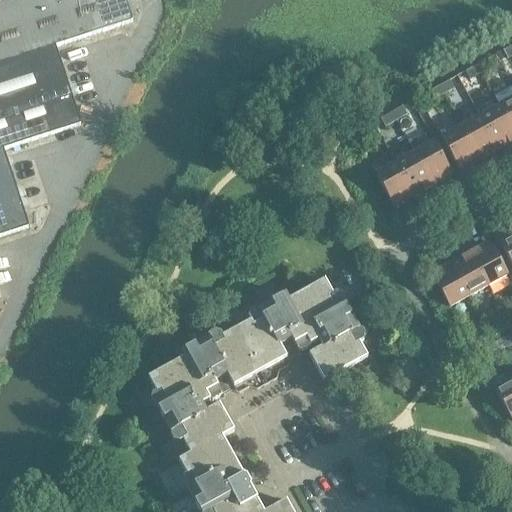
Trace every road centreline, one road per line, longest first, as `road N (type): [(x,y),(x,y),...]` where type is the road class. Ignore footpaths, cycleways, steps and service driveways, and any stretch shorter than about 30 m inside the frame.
road 1 (residential): [(511,457),(503,455),(398,267),(414,240),(511,187)]
road 2 (residential): [(348,446),(317,389),(252,425),(283,482)]
